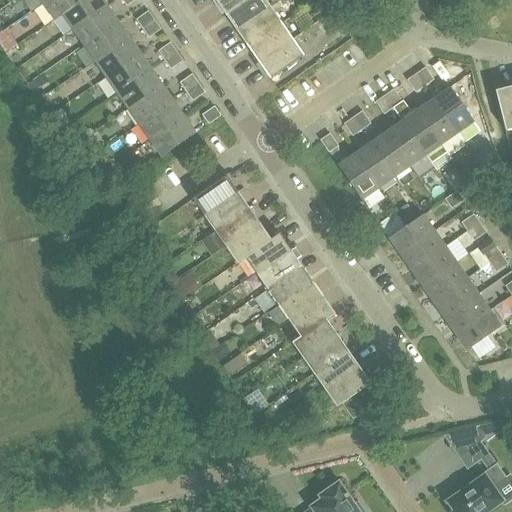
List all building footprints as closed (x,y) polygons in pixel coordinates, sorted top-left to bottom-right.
[(48,0),(43,4),(54,19),(82,0),(48,0)] [(108,6),(104,0),(82,0),(54,19),(55,20),(63,15),(73,30),(108,6)] [(249,0),(215,0),(227,16),(249,0)] [(266,0),(249,0),(227,16),(237,31),(272,7),(266,0)] [(119,22),(108,6),(73,30),(85,46),(119,22)] [(283,23),(272,7),(237,31),(248,47),(283,23)] [(143,29),(155,20),(148,11),(136,20),(143,29)] [(155,20),(143,29),(149,38),(161,29),(155,20)] [(130,37),(119,22),(85,46),(96,62),(130,37)] [(248,47),(259,62),(293,38),(283,23),(248,47)] [(0,33),(0,45),(5,53),(17,45),(7,29),(0,33)] [(96,62),(107,78),(141,53),(130,37),(96,62)] [(305,55),(293,38),(259,62),(271,79),(305,55)] [(158,51),(164,60),(177,52),(170,43),(158,51)] [(183,61),(177,52),(164,60),(171,69),(183,61)] [(152,69),(141,53),(107,78),(118,93),(152,69)] [(304,57),(288,68),(294,77),(310,66),(304,57)] [(425,68),(416,74),(425,86),(434,80),(425,68)] [(118,93),(129,109),(163,85),(152,69),(118,93)] [(416,93),(425,86),(416,74),(407,80),(416,93)] [(186,92),(198,83),(192,75),(180,83),(186,92)] [(205,92),(198,83),(186,92),(193,101),(205,92)] [(174,101),(163,85),(129,109),(140,125),(174,101)] [(511,86),(495,91),(505,131),(511,128),(511,86)] [(459,133),(475,122),(451,87),(435,98),(459,133)] [(394,90),(385,96),(393,108),(394,107),(403,120),(427,156),(443,144),(419,109),(412,114),(410,111),(411,110),(404,100),(402,102),(394,90)] [(45,96),(38,101),(43,109),(50,104),(45,96)] [(393,108),(385,96),(376,102),(384,115),(393,108)] [(443,144),(459,133),(435,98),(419,109),(443,144)] [(151,141),(186,117),(174,101),(140,125),(151,141)] [(214,107),(202,115),(209,124),(221,116),(214,107)] [(362,112),(353,118),(362,130),(371,124),(362,112)] [(197,133),(186,117),(151,141),(162,157),(197,133)] [(353,118),(344,124),(353,136),(362,130),(353,118)] [(411,167),(427,156),(403,120),(387,132),(411,167)] [(395,178),(411,167),(387,132),(371,143),(395,178)] [(330,134),(320,140),(329,153),(338,146),(330,134)] [(371,143),(355,154),(379,189),(395,178),(371,143)] [(363,200),(379,189),(355,154),(339,165),(363,200)] [(475,160),(460,171),(468,182),(483,172),(475,160)] [(227,176),(192,200),(204,216),(238,192),(227,176)] [(451,208),(463,200),(458,191),(445,200),(451,208)] [(249,208),(238,192),(204,216),(215,232),(249,208)] [(407,204),(397,211),(406,223),(415,217),(407,204)] [(249,208),(215,232),(226,248),(260,224),(249,208)] [(396,213),(380,224),(387,234),(403,223),(396,213)] [(389,238),(400,254),(435,230),(423,214),(389,238)] [(473,214),(461,222),(468,231),(479,223),(473,214)] [(486,231),(479,223),(468,231),(474,239),(486,231)] [(271,240),(260,224),(226,248),(237,264),(245,258),(271,240)] [(149,230),(134,241),(145,256),(160,245),(149,230)] [(446,246),(435,230),(400,254),(411,270),(446,246)] [(280,234),(271,240),(245,258),(256,274),(291,250),(280,234)] [(422,286),(457,262),(446,246),(411,270),(422,286)] [(495,246),(483,254),(489,263),(502,255),(495,246)] [(256,274),(267,290),(302,266),(291,250),(256,274)] [(508,264),(502,255),(489,263),(495,272),(508,264)] [(468,278),(457,262),(422,286),(433,302),(468,278)] [(313,282),(302,266),(267,290),(278,305),(313,282)] [(167,288),(169,287),(181,279),(174,267),(159,277),(167,288)] [(194,270),(181,279),(169,287),(180,303),(204,285),(194,270)] [(479,294),(468,278),(433,302),(444,318),(479,294)] [(289,321),(324,297),(313,282),(278,305),(289,321)] [(490,310),(479,294),(444,318),(455,334),(490,310)] [(335,314),(324,297),(289,321),(300,337),(292,342),(292,343),(327,319),(327,320),(335,314)] [(189,302),(181,308),(188,319),(197,313),(189,302)] [(490,310),(455,334),(466,350),(501,326),(490,310)] [(292,343),(304,360),(338,336),(327,320),(327,319),(292,343)] [(212,335),(204,341),(211,351),(220,346),(212,335)] [(349,352),(338,336),(304,360),(315,375),(349,352)] [(220,346),(211,351),(219,362),(232,353),(225,342),(220,346)] [(326,391),(360,368),(349,352),(315,375),(326,391)] [(370,383),(360,368),(326,391),(337,408),(343,404),(353,419),(387,396),(375,379),(370,383)] [(269,411),(259,418),(266,429),(277,422),(269,411)] [(460,493),(448,501),(455,511),(454,511),(485,511),(502,501),(493,488),(507,478),(496,464),(480,441),(458,457),(467,469),(481,460),(488,470),(468,484),(469,486),(462,491),(460,493)] [(363,511),(357,503),(354,505),(348,496),(349,496),(347,493),(346,493),(338,483),(320,496),(322,499),(311,507),(314,511),(363,511)]
